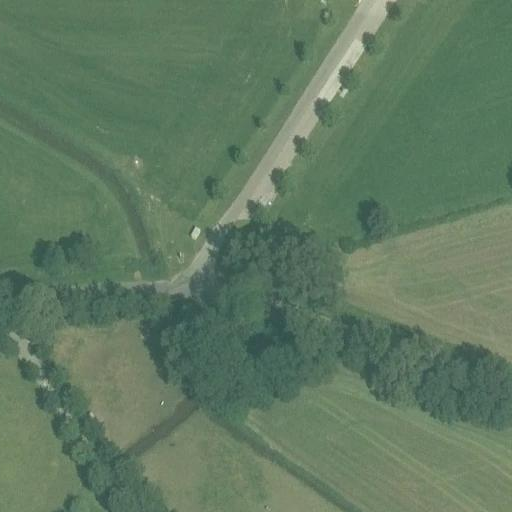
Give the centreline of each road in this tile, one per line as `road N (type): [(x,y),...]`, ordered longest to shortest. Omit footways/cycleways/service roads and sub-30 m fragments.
road 1 (unclassified): [(511,397),(249,303),(182,294)]
road 2 (unclassified): [(143,511),(0,321)]
road 3 (unclassified): [(0,310),(117,291),(182,294)]
